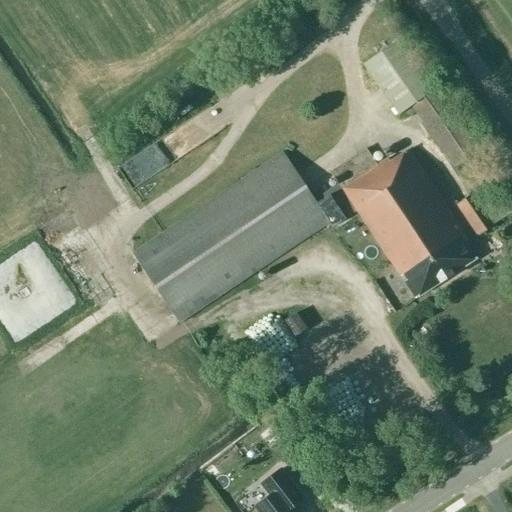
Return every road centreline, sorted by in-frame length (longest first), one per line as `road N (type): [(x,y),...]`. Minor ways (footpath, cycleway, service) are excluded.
road 1 (unclassified): [(511,110),(430,0)]
road 2 (tertiary): [(403,511),(511,444)]
